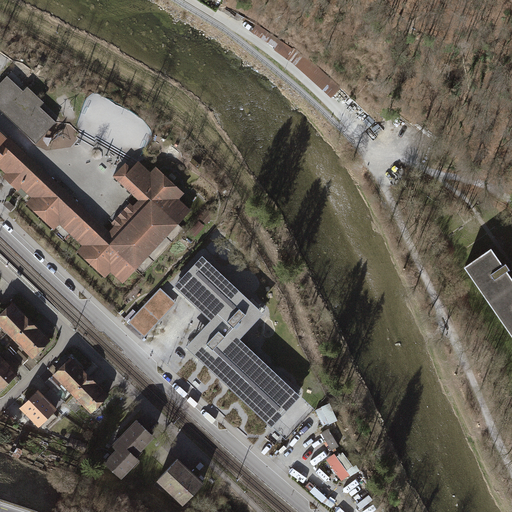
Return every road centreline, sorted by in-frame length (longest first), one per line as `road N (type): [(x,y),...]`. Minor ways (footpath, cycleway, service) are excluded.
road 1 (unclassified): [(0,228),(308,511)]
road 2 (residential): [(224,479),(0,266)]
road 3 (track): [(371,152),(484,184),(511,203)]
